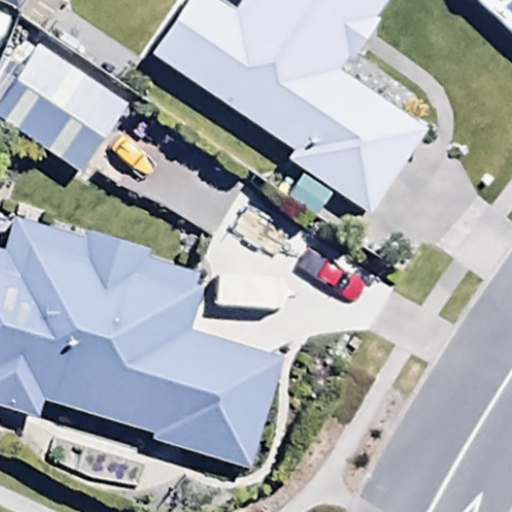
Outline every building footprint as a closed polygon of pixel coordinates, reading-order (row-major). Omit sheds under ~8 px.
[(0,0),(0,17),(13,26),(30,0),(0,0)] [(394,0),(251,0),(232,29),(196,5),(150,75),(297,173),(277,202),(306,222),(320,201),(371,235),(429,147),(337,86),(394,0)] [(0,67),(14,31),(0,26),(0,67)] [(132,119),(41,57),(0,116),(0,137),(81,193),(132,119)] [(206,291),(17,228),(3,269),(0,268),(0,419),(38,432),(44,415),(245,487),(282,376),(188,345),(206,291)]
